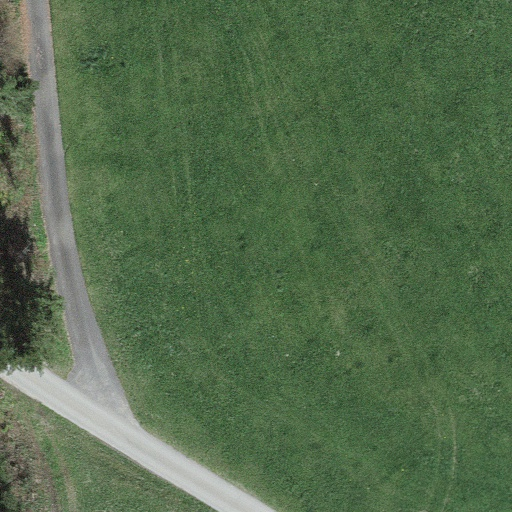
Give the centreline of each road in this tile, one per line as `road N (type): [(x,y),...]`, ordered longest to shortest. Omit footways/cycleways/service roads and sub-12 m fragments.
road 1 (track): [(32,0),(105,424),(0,337)]
road 2 (track): [(252,511),(105,424)]
